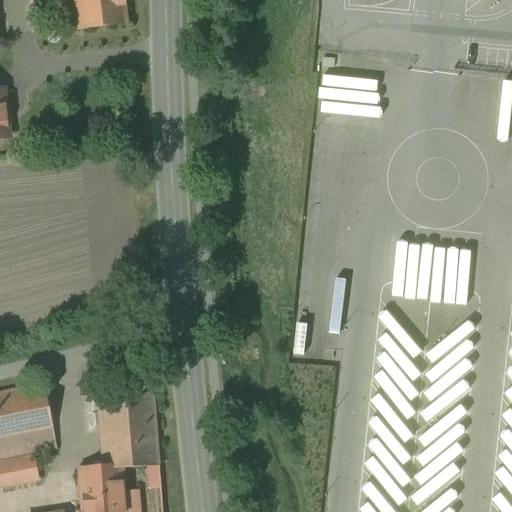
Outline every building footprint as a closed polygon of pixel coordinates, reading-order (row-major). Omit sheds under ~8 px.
[(125,0),(74,0),(78,30),(128,24),(125,0)] [(4,90),(0,90),(0,138),(9,137),(7,123),(9,123),(9,121),(7,121),(6,106),(7,106),(7,104),(5,104),(4,90)] [(409,242),(406,300),(462,303),(463,291),(478,292),(480,246),(409,242)] [(44,385),(0,393),(0,460),(56,449),(57,449),(45,384),(44,384),(44,385)] [(153,394),(99,397),(105,468),(106,468),(106,469),(121,468),(159,466),(153,394)] [(33,457),(0,463),(0,487),(38,480),(33,457)] [(105,468),(83,469),(85,485),(82,486),(84,511),(139,511),(138,492),(123,494),(121,468),(106,469),(106,468),(105,468)]
